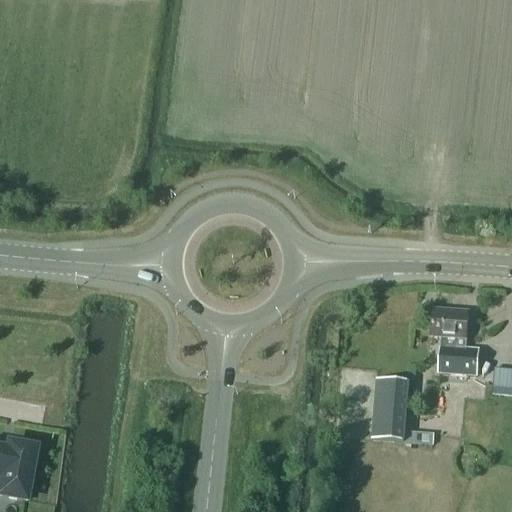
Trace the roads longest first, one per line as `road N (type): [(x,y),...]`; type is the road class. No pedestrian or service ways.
road 1 (tertiary): [(511,268),(298,267)]
road 2 (tertiary): [(298,267),(285,227),(268,212),(226,204),(188,224),(172,264)]
road 3 (tertiary): [(207,511),(230,329)]
road 4 (tertiary): [(172,264),(0,257)]
